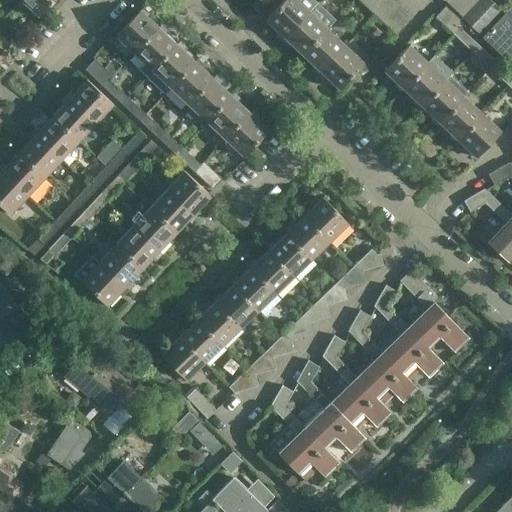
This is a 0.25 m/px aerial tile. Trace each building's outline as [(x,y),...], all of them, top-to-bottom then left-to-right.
[(52,0),(19,0),(38,17),(52,0)] [(283,0),(264,21),(282,38),(308,11),(315,3),(311,0),(283,0)] [(356,0),(365,8),(373,0),(356,0)] [(393,0),(373,0),(365,8),(379,21),(396,2),(393,0)] [(443,0),(474,29),(492,11),(480,0),(443,0)] [(379,21),(394,35),(412,17),(396,2),(379,21)] [(315,3),(282,38),(300,55),(326,28),(333,20),(315,3)] [(511,4),(482,36),(506,59),(511,52),(511,4)] [(434,17),(454,35),(459,28),(454,24),(459,19),(444,6),(434,17)] [(114,37),(132,54),(158,27),(139,10),(114,37)] [(132,54),(150,71),(176,44),(158,27),(132,54)] [(326,28),(300,55),(319,72),(344,45),(326,28)] [(454,35),(472,52),(478,46),(459,28),(454,35)] [(8,44),(0,36),(0,48),(2,51),(8,44)] [(161,96),(169,88),(194,61),(176,44),(150,71),(143,79),(161,96)] [(344,45),(319,72),(338,90),(363,63),(344,45)] [(383,72),(402,90),(427,63),(408,45),(383,72)] [(472,52),(490,69),(496,63),(478,46),(472,52)] [(402,90),(420,107),(448,76),(451,73),(433,56),(427,63),(402,90)] [(103,86),(109,80),(112,77),(93,60),(85,70),(103,86)] [(169,88),(187,105),(212,78),(194,61),(169,88)] [(490,69),(507,84),(511,78),(511,77),(496,63),(490,69)] [(466,93),(448,76),(420,107),(438,124),(463,96),(466,93)] [(187,105),(205,122),(230,95),(212,78),(187,105)] [(85,79),(68,98),(94,123),(112,105),(85,79)] [(121,103),(127,97),(109,80),(103,86),(121,103)] [(205,122),(223,139),(248,112),(230,95),(205,122)] [(438,124),(456,141),(481,113),(463,96),(438,124)] [(121,103),(139,120),(145,114),(127,97),(121,103)] [(68,98),(51,116),(78,141),(94,123),(68,98)] [(248,112),(223,139),(242,156),(267,129),(248,112)] [(481,113),(456,141),(474,158),(500,131),(481,113)] [(139,120),(157,137),(163,131),(145,114),(139,120)] [(51,116),(34,134),(61,159),(78,141),(51,116)] [(138,130),(121,148),(127,154),(144,136),(138,130)] [(157,137),(175,154),(181,147),(163,131),(157,137)] [(34,134),(17,152),(44,177),(61,159),(34,134)] [(149,141),(132,159),(138,164),(155,146),(149,141)] [(175,154),(193,171),(199,164),(181,147),(175,154)] [(121,149),(104,167),(110,172),(127,154),(121,148),(121,149)] [(17,152),(0,170),(27,195),(44,177),(17,152)] [(132,159),(116,177),(121,182),(138,164),(132,159)] [(199,164),(193,171),(212,188),(221,179),(202,162),(200,165),(199,164)] [(511,181),(511,214),(511,215),(511,216),(511,166),(508,162),(486,175),(491,183),(493,186),(508,177),(511,181)] [(104,167),(88,185),(93,190),(110,172),(104,167)] [(27,195),(0,170),(0,204),(10,214),(27,195)] [(182,171),(165,189),(192,214),(209,195),(182,171)] [(116,177),(99,195),(104,200),(106,199),(121,182),(116,177)] [(88,185),(71,203),(76,208),(93,190),(88,185)] [(165,189),(148,207),(175,232),(192,214),(165,189)] [(511,216),(511,215),(482,189),(462,201),(469,212),(483,203),(504,223),(486,242),(507,263),(511,257),(511,216)] [(99,195),(82,213),(88,218),(104,200),(99,195)] [(320,198),(302,216),(328,242),(346,224),(320,198)] [(71,203),(54,220),(60,226),(76,208),(71,203)] [(148,207),(132,225),(158,250),(175,232),(148,207)] [(82,213),(65,231),(71,236),(88,218),(82,213)] [(302,216),(285,233),(310,259),(328,242),(302,216)] [(60,226),(54,220),(37,239),(42,244),(60,226)] [(132,225),(115,243),(141,268),(158,250),(132,225)] [(71,236),(65,231),(48,249),(54,255),(71,236)] [(285,233),(267,250),(292,276),(310,259),(285,233)] [(115,243),(98,261),(124,285),(141,268),(115,243)] [(357,272),(361,271),(382,264),(379,254),(375,255),(369,249),(352,266),(357,272)] [(267,250),(249,267),(274,293),(292,276),(267,250)] [(124,285),(98,261),(89,253),(72,271),(107,304),(124,285)] [(340,289),(343,288),(364,282),(361,271),(357,272),(352,266),(334,283),(340,289)] [(249,267),(232,284),(257,310),(274,293),(249,267)] [(426,309),(407,327),(427,348),(439,337),(454,352),(468,338),(429,298),(434,294),(410,269),(398,280),(400,282),(426,309)] [(0,348),(29,329),(22,318),(15,307),(16,307),(0,282),(0,348)] [(321,306),(325,305),(346,298),(343,288),(340,289),(334,283),(316,301),(321,306)] [(232,284),(214,301),(239,327),(257,310),(232,284)] [(400,333),(381,352),(416,388),(417,388),(408,379),(420,369),(428,377),(442,363),(427,348),(407,327),(387,306),(396,291),(385,285),(372,306),(400,333)] [(17,305),(31,325),(45,314),(31,295),(17,305)] [(214,301),(196,319),(222,345),(239,327),(214,301)] [(316,301),(299,318),(304,323),(308,322),(329,316),(325,305),(321,306),(316,301)] [(374,359),(355,377),(382,405),(394,394),(402,402),(416,388),(381,352),(361,331),(370,317),(367,315),(358,310),(346,331),(374,359)] [(311,333),(308,322),(304,323),(299,318),(281,335),(286,340),(291,339),(311,333)] [(196,319),(179,336),(204,362),(222,345),(196,319)] [(269,357),(273,356),(294,350),(291,339),(286,340),(281,335),(264,352),(269,357)] [(348,384),(329,402),(365,438),(357,429),(368,418),(376,427),(390,413),(382,405),(355,377),(335,357),(344,341),(341,339),(333,335),(321,356),(348,384)] [(204,362),(179,336),(160,353),(161,354),(152,364),(164,375),(173,366),(186,379),(204,362)] [(114,401),(134,417),(154,395),(140,384),(136,390),(86,350),(66,375),(107,409),(114,401)] [(251,375),(255,374),(276,367),(273,356),(269,357),(264,352),(245,369),(251,375)] [(323,409),(304,427),(339,463),(324,448),(336,437),(351,452),(365,438),(329,402),(309,381),(318,367),(307,360),(295,380),(323,409)] [(234,392),(258,384),(255,374),(251,375),(245,369),(228,386),(234,392)] [(339,463),(304,427),(284,407),(293,392),(290,390),(282,385),(270,406),(287,424),(268,443),(277,452),(304,480),(316,469),(325,477),(339,463)] [(186,397),(206,418),(215,409),(194,389),(186,397)] [(195,419),(184,431),(210,457),(221,445),(195,419)] [(0,488),(12,497),(19,486),(9,479),(19,464),(4,454),(18,431),(1,420),(0,421),(0,488)] [(48,455),(70,470),(91,441),(90,441),(93,437),(92,432),(77,421),(72,427),(70,425),(48,455)] [(80,503),(89,511),(108,511),(140,479),(121,461),(92,491),(85,485),(71,500),(77,507),(80,503)] [(199,511),(292,511),(293,511),(279,497),(270,506),(267,503),(277,493),(259,476),(249,486),(237,474),(217,495),(208,487),(200,496),(208,503),(199,511)] [(140,479),(108,511),(144,511),(159,496),(140,479)] [(511,511),(511,495),(500,507),(502,508),(497,511),(511,511)]
